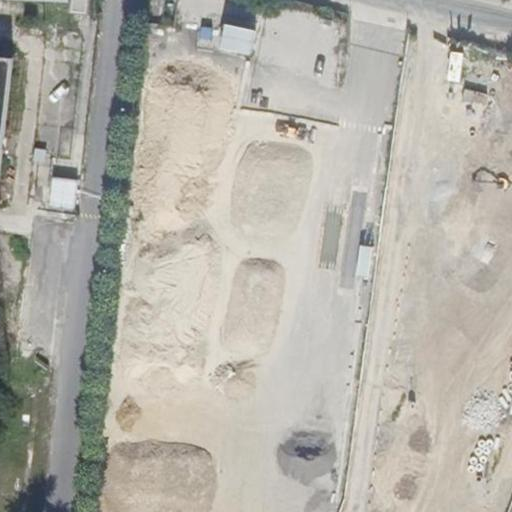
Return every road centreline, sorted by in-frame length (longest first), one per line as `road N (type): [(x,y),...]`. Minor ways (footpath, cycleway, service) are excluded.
road 1 (unknown): [(367,0),(334,377)]
road 2 (unclassified): [(416,511),(511,271)]
